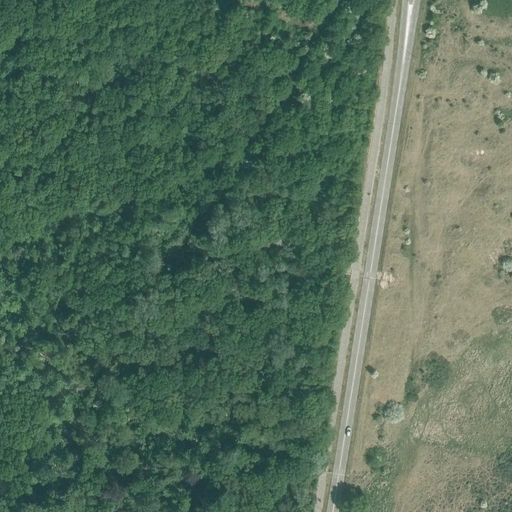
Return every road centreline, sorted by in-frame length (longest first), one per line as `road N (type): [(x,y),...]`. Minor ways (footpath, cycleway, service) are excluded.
road 1 (unknown): [(373,0),(321,69),(264,122),(114,348),(64,364),(4,511)]
road 2 (secondary): [(332,511),(411,0)]
